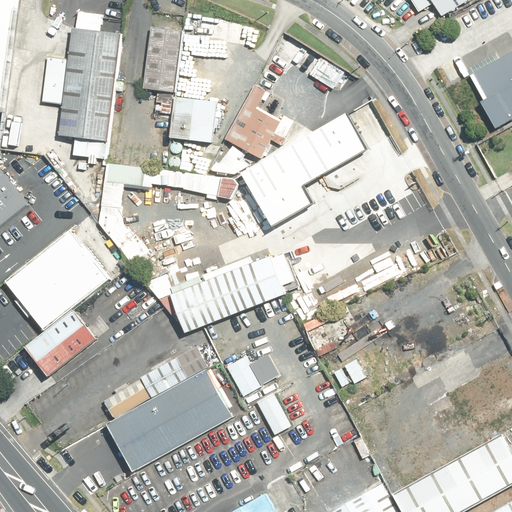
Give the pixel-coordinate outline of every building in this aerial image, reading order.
[(17,0),(0,0),(0,109),(3,110),(17,0)] [(430,0),(441,19),(473,0),(430,0)] [(203,13),(187,12),(185,43),(199,43),(200,38),(231,40),(231,44),(248,45),(248,51),(257,52),(258,28),(249,28),(249,24),(231,23),(231,19),(203,17),(203,13)] [(181,33),(148,28),(139,93),(172,98),(181,33)] [(121,41),(71,35),(56,140),(106,147),(121,41)] [(282,35),(272,52),(335,89),(345,72),(282,35)] [(511,47),(466,73),(501,133),(511,126),(511,47)] [(267,92),(255,86),(224,142),(260,160),(281,123),(257,110),(267,92)] [(217,104),(172,98),(166,141),(211,147),(217,104)] [(260,160),(231,177),(263,229),(306,204),(297,189),(360,152),(338,114),(260,160)] [(0,231),(33,205),(2,167),(4,150),(0,149),(0,231)] [(72,230),(8,281),(45,328),(109,276),(72,230)] [(270,261),(170,299),(184,336),(284,298),(270,261)] [(96,343),(70,312),(20,352),(46,383),(96,343)] [(306,324),(318,349),(336,341),(324,315),(306,324)] [(208,370),(194,345),(100,397),(113,422),(208,370)] [(369,378),(358,359),(334,372),(343,388),(356,381),(357,384),(369,378)] [(247,360),(227,368),(239,397),(259,388),(247,360)] [(206,372),(106,427),(133,475),(233,420),(206,372)] [(454,389),(479,432),(508,416),(483,372),(454,389)] [(272,393),(254,403),(271,435),(289,425),(272,393)] [(511,458),(499,434),(396,490),(408,511),(464,511),(511,486),(511,458)] [(374,511),(365,495),(336,511),(374,511)] [(276,511),(268,496),(238,511),(276,511)] [(511,511),(511,502),(494,511),(511,511)]
